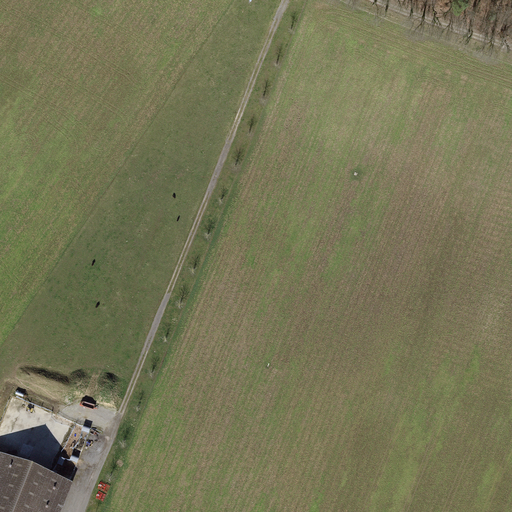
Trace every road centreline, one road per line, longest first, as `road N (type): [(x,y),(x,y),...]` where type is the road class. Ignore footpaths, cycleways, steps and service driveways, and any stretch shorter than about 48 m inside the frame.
road 1 (track): [(78,511),(286,0)]
road 2 (track): [(373,0),(511,46)]
